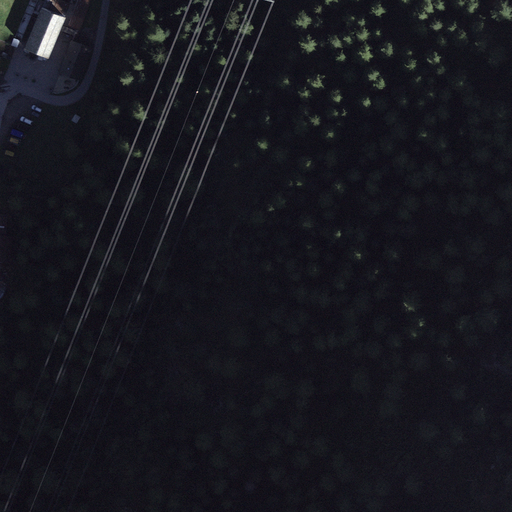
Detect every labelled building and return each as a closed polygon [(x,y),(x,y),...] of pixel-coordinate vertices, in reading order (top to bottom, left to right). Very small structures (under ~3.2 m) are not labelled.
[(70,4),(60,0),(44,0),(24,49),(49,59),(70,4)] [(59,73),(80,81),(92,48),(71,40),(59,73)] [(76,124),(80,117),(75,114),(71,120),(76,124)] [(8,216),(0,215),(0,235),(6,236),(8,216)] [(0,235),(0,261),(10,263),(13,237),(6,236),(0,235)]
